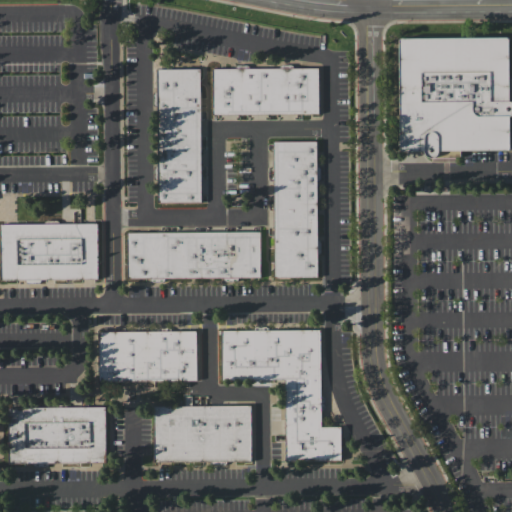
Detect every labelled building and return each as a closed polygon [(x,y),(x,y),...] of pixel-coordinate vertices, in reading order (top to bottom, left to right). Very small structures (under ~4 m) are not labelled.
[(400,40),(401,154),(426,154),(426,156),(428,158),(430,160),(434,162),(456,162),(457,159),(459,159),(461,159),(462,157),(462,153),(507,153),(507,119),(510,118),(511,116),(511,80),(507,81),(506,40),(400,40)] [(214,73),(215,118),(321,118),(320,72),(296,72),(295,70),(293,69),(283,69),(281,72),(251,72),(250,70),(248,69),(239,69),(236,73),(214,73)] [(158,74),(158,96),(155,98),(155,110),(158,112),(159,169),(156,171),(156,184),(159,185),(159,207),(202,207),(201,73),(158,74)] [(274,146),(275,282),(318,282),(317,146),(274,146)] [(0,227),(1,282),(96,281),(95,226),(0,227)] [(130,235),(130,280),(263,279),(263,234),(130,235)] [(100,335),(100,383),(197,382),(197,333),(100,335)] [(222,334),(222,382),(285,381),(285,463),(341,463),(341,429),(321,428),(322,333),(222,334)] [(154,465),(154,409),(186,409),(186,400),(192,400),(192,409),(253,408),(253,464),(154,465)] [(106,410),(106,465),(10,466),(10,410),(106,410)]
